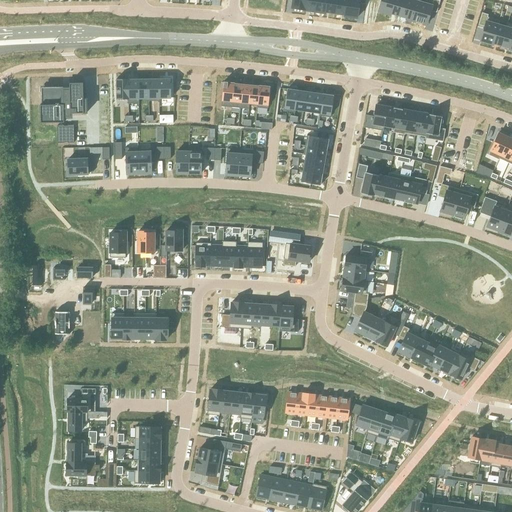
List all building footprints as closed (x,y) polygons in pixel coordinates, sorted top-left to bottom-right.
[(293,0),(292,8),(304,10),(306,0),(293,0)] [(306,0),(304,10),(315,12),(316,0),(306,0)] [(316,0),(315,12),(325,13),(326,0),(316,0)] [(326,0),(325,13),(335,14),(337,0),(326,0)] [(337,0),(335,14),(344,16),(345,16),(347,0),(337,0)] [(347,0),(345,16),(357,18),(359,3),(366,4),(366,0),(347,0)] [(381,0),(378,11),(390,15),(391,15),(391,14),(394,0),(381,0)] [(394,0),(391,14),(399,16),(403,0),(394,0)] [(403,0),(399,16),(406,19),(407,19),(412,0),(411,0),(403,0)] [(406,19),(414,22),(420,2),(412,0),(407,19),(406,19)] [(420,2),(414,22),(427,25),(431,11),(437,13),(440,1),(437,0),(433,0),(432,6),(420,2)] [(479,24),(478,25),(484,27),(480,41),(492,44),(498,25),(500,21),(487,17),(488,15),(482,13),(479,24)] [(507,28),(501,46),(509,49),(510,49),(511,41),(511,24),(507,23),(506,28),(507,28)] [(498,25),(492,44),(493,45),(493,44),(501,46),(507,28),(506,28),(498,25)] [(129,79),(116,79),(117,99),(128,99),(129,99),(128,80),(129,80),(129,79)] [(149,79),(138,80),(139,99),(148,99),(149,99),(149,79)] [(149,99),(148,99),(148,101),(160,101),(160,99),(159,99),(159,79),(158,79),(149,79),(149,99)] [(171,79),(158,79),(159,79),(159,99),(160,99),(171,99),(171,79)] [(129,99),(128,99),(128,104),(139,104),(139,99),(138,80),(129,80),(128,80),(129,99)] [(224,82),(221,106),(232,108),(234,83),(235,83),(224,82)] [(42,105),(40,105),(40,118),(44,118),(45,123),(64,122),(64,117),(70,116),(70,113),(87,113),(86,99),(83,99),(83,87),(78,87),(78,83),(70,83),(70,90),(64,90),(63,87),(45,87),(45,92),(41,92),(42,105)] [(234,83),(232,108),(240,108),(243,84),(235,83),(234,83)] [(243,84),(240,108),(249,109),(250,105),(249,105),(251,85),(243,84)] [(251,85),(249,105),(250,105),(257,105),(259,86),(251,85)] [(257,105),(257,108),(268,109),(270,87),(259,85),(259,86),(257,105)] [(287,89),(284,111),(295,112),(296,110),(295,110),(298,91),(299,90),(287,89)] [(298,91),(295,110),(296,110),(303,111),(306,92),(298,91)] [(306,92),(303,111),(312,112),(315,93),(306,92)] [(315,93),(312,112),(319,114),(320,114),(323,94),(322,94),(315,93)] [(319,114),(319,116),(330,118),(334,95),(322,94),(323,94),(320,114),(319,114)] [(376,105),(373,124),(384,126),(387,107),(376,105)] [(387,107),(384,126),(394,128),(395,128),(398,109),(387,107)] [(394,128),(393,133),(405,135),(405,133),(409,111),(398,109),(395,128),(394,128)] [(409,111),(405,133),(415,135),(419,113),(409,111)] [(419,113),(415,135),(425,137),(426,137),(430,115),(429,115),(419,113)] [(425,137),(425,138),(443,142),(445,129),(439,128),(441,117),(430,115),(426,137),(425,137)] [(64,125),(58,126),(58,143),(64,143),(64,142),(68,142),(68,143),(74,143),(74,125),(68,125),(68,126),(64,126),(64,125)] [(499,133),(488,155),(499,160),(500,159),(499,159),(509,138),(499,133)] [(307,136),(305,146),(327,150),(326,150),(327,151),(327,150),(329,139),(307,136)] [(511,139),(509,138),(499,159),(500,159),(508,163),(511,155),(511,139)] [(365,139),(364,146),(380,149),(381,145),(381,142),(365,139)] [(305,146),(303,155),(306,155),(325,158),(326,150),(327,150),(305,146)] [(435,146),(431,160),(438,162),(441,148),(435,146)] [(189,147),(188,152),(189,152),(188,173),(201,174),(202,147),(189,147)] [(139,148),(126,148),(127,174),(139,174),(138,150),(139,150),(139,148)] [(227,149),(225,175),(238,176),(240,150),(227,149)] [(139,150),(138,150),(139,174),(152,173),(151,150),(139,150)] [(240,150),(238,176),(250,177),(251,163),(256,163),(263,164),(264,152),(257,151),(240,150)] [(176,152),(176,173),(188,173),(189,152),(188,152),(176,152)] [(306,155),(304,163),(324,166),(325,158),(306,155)] [(92,158),(68,159),(69,175),(88,175),(88,172),(93,172),(92,158)] [(304,163),(303,171),(322,175),(322,174),(324,166),(304,163)] [(359,164),(356,178),(364,180),(361,193),(373,196),(374,194),(378,175),(366,172),(368,166),(359,164)] [(303,171),(301,182),(321,185),(323,174),(322,174),(322,175),(303,171)] [(388,178),(384,196),(395,199),(400,175),(389,173),(388,177),(388,178)] [(378,175),(374,194),(384,196),(388,178),(388,177),(378,175)] [(400,175),(395,199),(405,201),(410,178),(400,175)] [(405,201),(404,202),(412,204),(413,203),(417,204),(420,193),(426,194),(429,181),(410,176),(410,178),(405,201)] [(441,185),(438,196),(444,198),(440,211),(452,215),(460,190),(442,184),(441,185)] [(460,190),(452,215),(455,216),(454,217),(463,219),(463,218),(464,219),(468,205),(474,207),(478,195),(460,190)] [(485,197),(480,212),(491,216),(487,227),(499,231),(506,211),(507,211),(507,209),(496,205),(497,202),(485,197)] [(506,211),(499,231),(510,235),(511,230),(511,213),(507,211),(506,211)] [(162,246),(161,256),(167,256),(167,251),(182,251),(182,230),(171,230),(171,231),(167,231),(166,246),(162,246)] [(138,231),(138,253),(154,253),(154,233),(149,233),(149,232),(138,231)] [(111,233),(110,258),(126,258),(126,232),(115,232),(115,233),(111,233)] [(271,232),(270,241),(297,245),(298,236),(271,232)] [(223,246),(222,266),(234,267),(235,267),(235,247),(236,247),(236,242),(223,241),(222,246),(223,246)] [(248,247),(247,267),(262,268),(263,243),(248,242),(248,247)] [(196,243),(195,265),(197,265),(197,267),(205,267),(205,266),(210,266),(210,246),(211,246),(211,243),(196,243)] [(286,243),(283,265),(295,267),(296,261),(309,262),(311,252),(310,252),(310,247),(286,243)] [(210,246),(210,266),(222,266),(223,246),(222,246),(211,246),(210,246)] [(234,267),(234,268),(235,268),(243,268),(243,267),(247,267),(248,247),(236,247),(235,247),(235,267),(234,267)] [(346,255),(345,268),(367,271),(369,259),(371,259),(372,252),(361,251),(360,257),(346,255)] [(33,265),(32,286),(42,286),(42,265),(33,265)] [(53,268),(53,280),(65,281),(65,269),(53,268)] [(77,268),(77,278),(92,278),(92,268),(77,268)] [(345,268),(343,278),(366,281),(367,271),(345,268)] [(388,273),(387,284),(394,285),(395,274),(388,273)] [(343,278),(342,291),(355,293),(353,303),(367,305),(369,294),(367,293),(368,281),(366,281),(343,278)] [(83,288),(83,303),(93,303),(93,288),(83,288)] [(222,315),(221,327),(229,328),(241,329),(243,304),(244,304),(244,303),(243,303),(233,302),(233,303),(231,303),(230,315),(222,315)] [(353,303),(352,314),(361,318),(355,330),(366,336),(375,317),(365,312),(367,308),(367,305),(353,303)] [(243,304),(241,329),(251,329),(252,329),(252,327),(251,327),(253,304),(244,304),(243,304)] [(253,304),(251,327),(252,327),(261,328),(261,325),(262,305),(253,304)] [(272,306),(271,326),(280,326),(281,306),(282,306),(282,305),(272,305),(271,304),(271,306),(272,306)] [(262,305),(261,325),(271,326),(272,306),(271,306),(262,305)] [(280,326),(280,331),(291,332),(298,332),(299,320),(292,319),(293,307),(282,306),(281,306),(280,326)] [(56,312),(55,334),(69,334),(70,312),(56,312)] [(112,313),(111,338),(123,338),(124,318),(124,314),(112,313)] [(134,314),(134,319),(134,338),(145,339),(145,314),(134,314)] [(145,314),(145,339),(155,339),(156,339),(156,316),(157,316),(157,314),(145,314)] [(155,339),(155,340),(156,340),(166,340),(166,339),(168,339),(168,317),(157,316),(156,316),(156,339),(155,339)] [(375,317),(366,336),(376,341),(385,322),(384,322),(375,317)] [(123,338),(123,340),(130,340),(130,338),(134,338),(134,319),(124,318),(123,338)] [(385,322),(376,341),(387,346),(393,334),(398,336),(405,322),(400,319),(397,326),(386,320),(385,320),(384,322),(385,322)] [(404,339),(398,351),(409,357),(419,336),(420,337),(421,334),(404,326),(398,336),(404,339)] [(419,336),(409,357),(419,361),(429,341),(428,341),(420,337),(419,336)] [(469,337),(466,342),(472,346),(475,340),(469,337)] [(429,341),(419,361),(429,366),(430,364),(439,346),(440,344),(429,339),(428,341),(429,341)] [(439,346),(430,364),(439,369),(448,350),(439,346)] [(174,360),(182,360),(181,347),(173,347),(174,360)] [(448,350),(439,369),(450,374),(460,354),(460,353),(449,348),(448,350)] [(460,354),(450,374),(461,380),(467,367),(475,371),(480,360),(461,351),(460,353),(460,354)] [(70,355),(69,372),(101,373),(102,356),(70,355)] [(68,399),(67,412),(69,412),(69,411),(87,412),(90,412),(95,412),(96,400),(96,389),(82,389),(82,399),(68,399)] [(210,390),(207,414),(220,416),(220,413),(219,413),(222,391),(223,390),(212,389),(212,390),(210,390)] [(222,391),(219,413),(220,413),(230,415),(233,392),(222,391)] [(233,392),(230,415),(240,416),(241,416),(243,394),(233,392)] [(240,416),(240,418),(252,419),(252,417),(254,395),(255,395),(255,394),(254,394),(248,393),(248,394),(243,394),(241,416),(240,416)] [(288,393),(286,412),(296,414),(298,394),(288,393)] [(298,394),(296,414),(306,415),(309,394),(303,393),(303,394),(298,394)] [(309,394),(306,415),(317,416),(319,396),(314,396),(315,394),(309,394)] [(254,395),(252,417),(263,418),(266,396),(255,395),(254,395)] [(319,396),(317,416),(327,417),(329,397),(319,396)] [(329,397),(327,417),(337,418),(339,398),(329,397)] [(339,398),(337,418),(347,420),(350,400),(339,398)] [(353,404),(352,412),(359,415),(356,425),(368,428),(368,429),(375,409),(363,405),(362,407),(353,404)] [(368,428),(366,433),(377,437),(385,413),(375,409),(368,429),(368,428)] [(69,412),(68,431),(81,431),(82,422),(87,422),(87,418),(99,419),(99,417),(99,412),(95,412),(90,412),(87,412),(69,411),(69,412)] [(385,413),(377,437),(388,440),(388,439),(395,416),(385,413)] [(395,416),(388,439),(399,443),(400,440),(407,418),(395,415),(395,416)] [(407,418),(400,440),(412,444),(419,422),(407,418)] [(135,427),(135,439),(140,439),(160,439),(160,440),(161,440),(161,439),(161,429),(160,429),(160,427),(135,427)] [(472,437),(468,457),(481,459),(484,439),(472,437)] [(135,439),(135,449),(140,449),(160,450),(160,440),(160,439),(140,439),(135,439)] [(198,460),(222,465),(225,449),(227,449),(241,452),(242,445),(214,439),(212,450),(200,448),(198,460)] [(484,439),(481,459),(491,461),(494,444),(495,444),(495,441),(484,439)] [(68,462),(68,463),(81,463),(81,462),(87,463),(88,463),(88,456),(88,454),(81,454),(81,443),(68,443),(68,462)] [(491,461),(490,466),(501,468),(501,466),(504,446),(495,444),(494,444),(491,461)] [(511,446),(504,446),(501,466),(510,467),(511,467),(511,460),(511,446)] [(140,460),(144,460),(160,461),(160,450),(140,449),(140,460)] [(353,450),(351,459),(358,461),(361,453),(361,452),(353,450)] [(197,459),(196,466),(197,466),(196,473),(207,475),(206,483),(218,486),(220,477),(222,465),(198,460),(197,459)] [(137,470),(137,471),(159,471),(159,472),(161,472),(161,465),(160,465),(160,461),(144,460),(140,460),(137,460),(137,470)] [(67,462),(66,475),(86,476),(95,476),(96,471),(100,471),(100,465),(96,465),(96,463),(88,463),(87,463),(81,462),(81,463),(68,463),(68,462),(67,462)] [(135,470),(134,483),(159,483),(159,472),(159,471),(137,471),(137,470),(135,470)] [(350,472),(342,482),(354,492),(343,504),(348,508),(347,510),(349,511),(357,511),(358,511),(370,497),(359,487),(363,482),(350,472)] [(261,475),(256,496),(270,499),(274,478),(261,475)] [(274,478),(270,499),(283,502),(287,481),(274,478)] [(287,481),(283,502),(296,505),(300,484),(287,481)] [(300,484),(296,505),(308,507),(313,486),(312,486),(300,484)] [(313,486),(308,507),(322,510),(327,487),(313,484),(312,486),(313,486)] [(474,486),(473,494),(481,495),(481,491),(482,487),(474,486)] [(420,491),(405,509),(419,511),(418,511),(431,511),(433,502),(423,501),(424,494),(420,491)] [(433,502),(431,511),(446,511),(448,507),(448,504),(433,502)] [(448,507),(446,511),(462,511),(464,504),(464,503),(457,502),(456,508),(448,507)]
